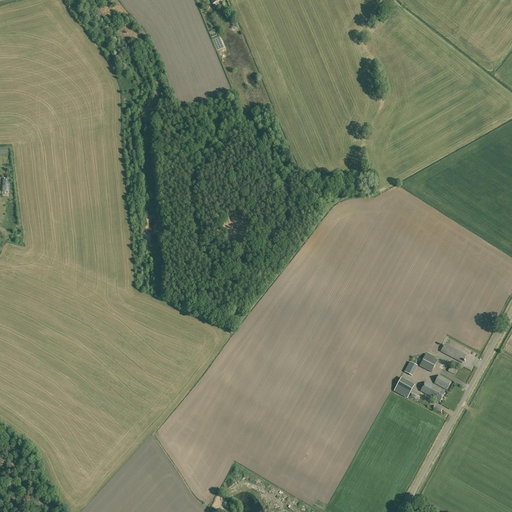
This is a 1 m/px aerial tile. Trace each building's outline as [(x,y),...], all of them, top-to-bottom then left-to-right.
[(462,364),(466,356),(445,344),(441,352),(462,364)] [(431,373),(438,360),(426,354),(419,366),(431,373)] [(410,362),(404,372),(412,376),(417,367),(410,362)] [(447,390),(451,382),(438,375),(434,383),(447,390)] [(408,400),(415,387),(401,379),(394,392),(404,398),(408,400)] [(440,402),(445,394),(425,383),(421,391),(440,402)]
